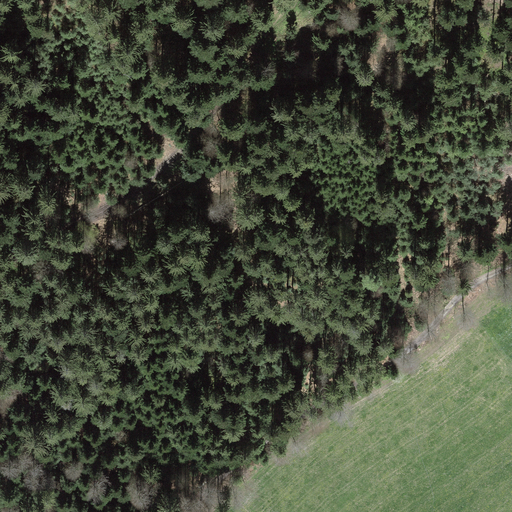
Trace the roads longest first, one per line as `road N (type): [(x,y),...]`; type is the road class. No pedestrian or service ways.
road 1 (track): [(194,511),(277,433),(390,363),(477,280),(511,266)]
road 2 (track): [(0,262),(155,173),(204,125),(298,0)]
